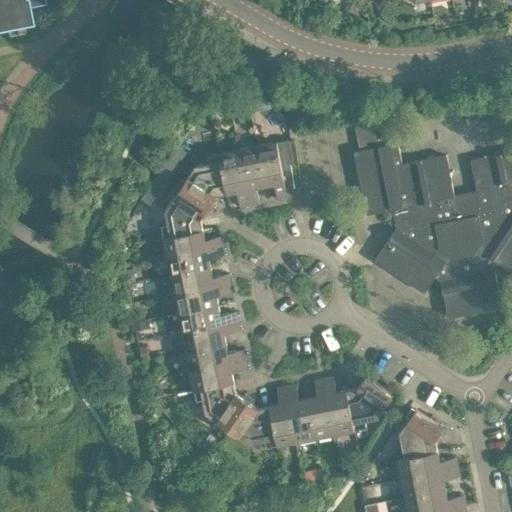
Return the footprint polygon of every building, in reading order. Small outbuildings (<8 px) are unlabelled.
[(0,0),(0,27),(32,21),(29,4),(46,1),(45,0),(0,0)] [(270,98),(251,101),(253,112),(272,108),(270,98)] [(505,103),(492,106),(495,122),(508,120),(505,103)] [(373,117),(355,121),(360,147),(378,143),(373,117)] [(511,150),(472,159),(478,190),(455,194),(447,154),(403,163),(399,143),(408,141),(406,130),(387,134),(388,144),(355,151),(368,214),(393,208),(396,222),(397,226),(376,258),(425,291),(435,276),(442,281),(449,316),(503,305),(496,270),(500,264),(511,271),(511,150)] [(275,183),(278,199),(289,197),(288,193),(299,191),(300,195),(300,194),(290,140),(278,142),(278,141),(258,145),(266,185),(275,183)] [(237,149),(220,153),(228,192),(238,191),(241,206),(250,204),(239,149),(238,141),(236,141),(237,149)] [(240,141),(238,141),(239,149),(250,204),(260,202),(257,187),(266,185),(258,145),(241,148),(240,141)] [(216,203),(213,201),(217,195),(228,192),(220,153),(208,155),(209,162),(196,164),(181,187),(213,208),(216,203)] [(164,162),(158,171),(169,179),(175,170),(164,162)] [(159,172),(150,185),(162,192),(170,180),(159,172)] [(202,217),(206,211),(209,213),(213,208),(181,187),(166,210),(168,224),(161,225),(164,237),(204,229),(202,217)] [(222,235),(206,239),(204,229),(164,237),(167,254),(160,256),(161,257),(223,245),(222,235)] [(210,258),(225,254),(223,245),(161,257),(161,259),(168,257),(171,275),(212,267),(210,258)] [(134,267),(126,269),(128,282),(137,281),(134,267)] [(229,273),(213,276),(212,267),(171,275),(175,292),(168,293),(168,295),(231,283),(229,273)] [(217,295),(233,292),(231,283),(168,295),(169,297),(176,295),(179,312),(219,304),(217,295)] [(182,329),(175,331),(175,333),(183,331),(239,320),(237,311),(221,314),(219,304),(179,312),(182,329)] [(150,318),(134,321),(136,330),(152,327),(150,318)] [(183,331),(175,333),(175,335),(183,333),(187,350),(227,342),(225,333),(241,330),(239,320),(183,331)] [(190,367),(182,369),(183,371),(190,369),(246,358),(244,348),(229,351),(227,342),(187,350),(190,367)] [(147,344),(140,346),(142,358),(150,356),(147,344)] [(190,369),(183,371),(183,373),(191,371),(194,388),(234,380),(232,370),(248,367),(246,358),(190,369)] [(367,427),(365,420),(379,417),(394,394),(362,373),(359,378),(362,381),(358,387),(346,389),(354,429),(367,427)] [(337,391),(334,375),(324,377),(337,441),(339,440),(337,433),(354,429),(346,389),(337,391)] [(315,379),(318,395),(309,397),(317,437),(334,433),(335,441),(337,441),(324,377),(315,379)] [(197,400),(203,399),(206,412),(229,427),(250,396),(245,392),(243,396),(237,392),(234,380),(194,388),(197,400)] [(299,399),(296,383),(287,385),(299,448),(301,448),(300,440),(317,437),(309,397),(299,399)] [(277,387),(280,402),(271,404),(279,444),(296,441),(297,449),(299,448),(287,385),(277,387)] [(252,443),(265,440),(267,447),(279,444),(271,404),(259,407),(253,402),(255,399),(250,396),(229,427),(252,443)] [(436,439),(440,433),(444,435),(448,429),(416,408),(400,432),(403,445),(396,446),(399,459),(439,451),(436,439)] [(456,457),(441,460),(439,451),(399,459),(402,475),(395,476),(395,479),(458,466),(456,457)] [(444,479),(460,476),(458,466),(395,479),(396,481),(403,480),(406,496),(446,488),(444,479)] [(464,495),(448,498),(446,488),(406,496),(409,511),(425,511),(466,504),(464,495)] [(380,511),(379,502),(367,504),(368,511),(380,511)]
